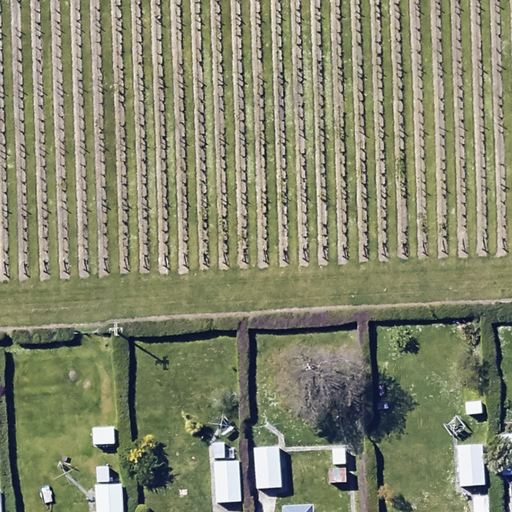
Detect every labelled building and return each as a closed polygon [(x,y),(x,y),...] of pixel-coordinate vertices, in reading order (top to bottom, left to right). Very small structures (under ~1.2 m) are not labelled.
[(477,389),(460,391),(464,422),(481,420),(477,389)] [(511,437),(495,439),(498,483),(511,482),(511,437)] [(483,449),(456,450),(458,494),(485,493),(483,449)] [(287,452),(252,453),(253,498),(287,498),(287,452)] [(237,465),(212,466),(215,510),(239,509),(237,465)] [(120,511),(120,491),(93,492),(93,511),(120,511)]
